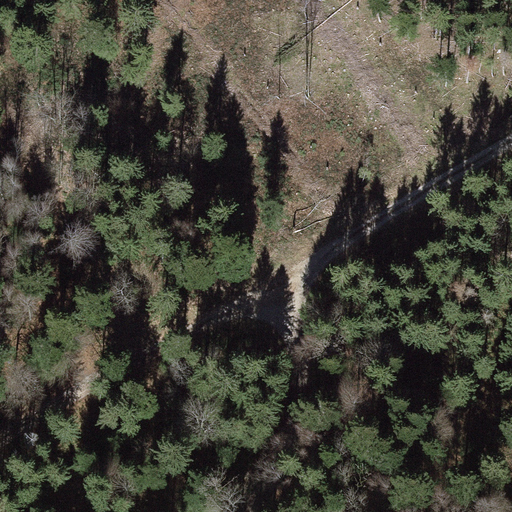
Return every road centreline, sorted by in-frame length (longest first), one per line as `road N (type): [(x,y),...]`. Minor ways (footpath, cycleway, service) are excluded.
road 1 (track): [(0,446),(351,256),(511,156)]
road 2 (track): [(247,511),(305,368),(265,302)]
